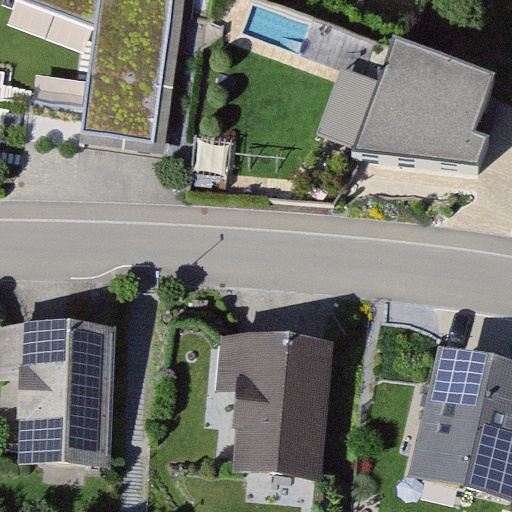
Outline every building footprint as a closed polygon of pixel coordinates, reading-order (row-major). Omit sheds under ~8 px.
[(21,0),(20,7),(97,37),(83,144),(116,149),(153,155),(174,0),(21,0)] [(493,93),(396,56),(354,166),(478,178),(488,150),(474,145),(493,93)] [(19,469),(110,472),(116,339),(0,334),(0,385),(22,387),(19,469)] [(356,354),(244,343),(239,398),(251,400),(243,478),(343,487),(356,354)] [(444,360),(439,359),(409,486),(470,501),(511,510),(511,376),(489,371),(444,360)]
